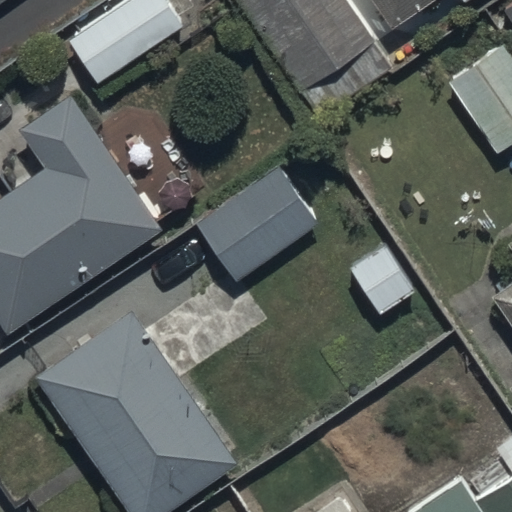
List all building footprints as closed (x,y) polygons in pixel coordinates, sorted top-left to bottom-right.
[(123,0),(70,36),(99,79),(183,23),(167,0),(123,0)] [(357,0),(244,0),(317,107),(394,54),(357,0)] [(384,0),(395,15),(415,0),(384,0)] [(511,0),(504,0),(503,1),(511,13),(511,0)] [(511,47),(503,34),(447,72),(496,144),(511,132),(511,47)] [(48,155),(0,186),(0,310),(7,321),(163,218),(74,83),(22,116),(48,155)] [(196,214),(235,273),(320,216),(280,157),(196,214)] [(511,377),(511,230),(510,232),(511,234),(511,271),(494,284),(511,310),(511,377),(511,378),(511,377)] [(386,233),(349,258),(381,304),(417,280),(386,233)] [(130,297),(33,366),(136,511),(150,511),(239,449),(130,297)] [(511,511),(511,426),(495,438),(500,447),(407,509),(408,511),(511,511)] [(362,511),(340,480),(292,511),(362,511)]
